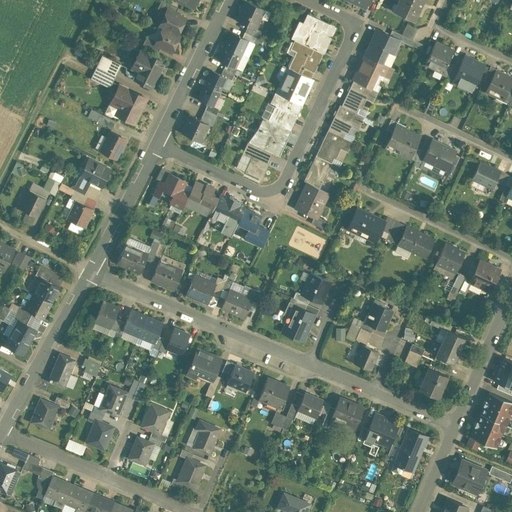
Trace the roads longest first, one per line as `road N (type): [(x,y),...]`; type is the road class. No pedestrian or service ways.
road 1 (residential): [(309,0),(357,22),(286,178),(254,188),(155,142)]
road 2 (residential): [(309,364),(88,268)]
road 3 (residential): [(2,430),(193,511)]
road 4 (track): [(92,0),(0,184)]
road 5 (residential): [(2,430),(88,268)]
road 6 (residential): [(511,257),(357,185)]
road 7 (residential): [(155,142),(227,0)]
road 8 (residential): [(456,425),(511,292)]
road 9 (residential): [(88,268),(155,142)]
road 10 (residential): [(511,157),(396,103)]
